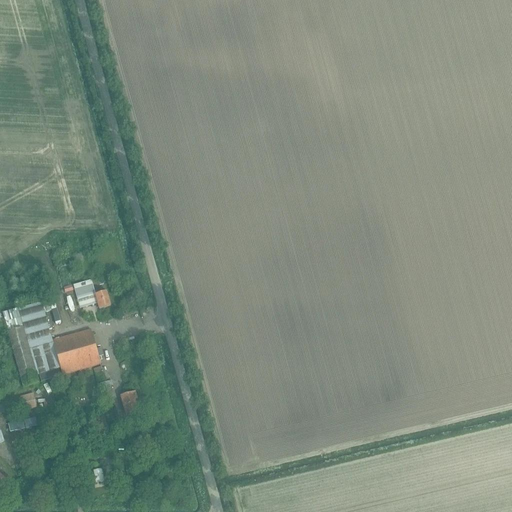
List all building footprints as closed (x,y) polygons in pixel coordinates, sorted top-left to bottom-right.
[(92,280),(73,286),(79,309),(96,304),(98,310),(110,307),(106,292),(96,295),(92,280)] [(40,304),(3,315),(8,333),(25,392),(42,387),(40,383),(62,376),(100,365),(90,331),(52,342),(51,342),(43,313),(52,311),(56,325),(61,324),(54,301),(49,302),(50,305),(41,307),(40,304)] [(105,380),(102,367),(93,369),(97,382),(105,380)] [(120,397),(126,416),(138,413),(135,401),(138,401),(135,392),(120,397)] [(37,408),(33,393),(20,397),(24,412),(37,408)] [(35,420),(8,426),(10,435),(37,428),(35,420)] [(93,472),(95,485),(104,484),(102,471),(93,472)] [(0,472),(0,486),(1,488),(8,480),(0,472)]
